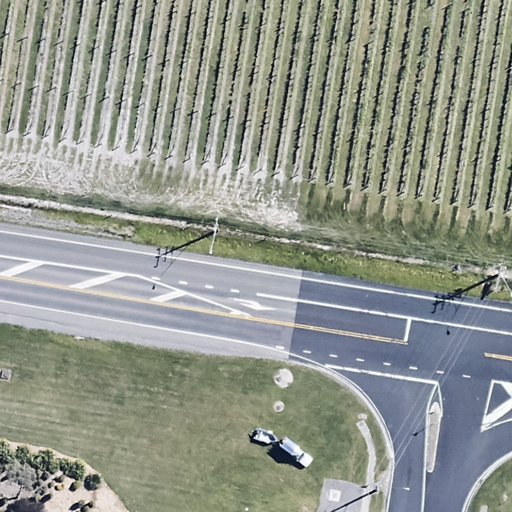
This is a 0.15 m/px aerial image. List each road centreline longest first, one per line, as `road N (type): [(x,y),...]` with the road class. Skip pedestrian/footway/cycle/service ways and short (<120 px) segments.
road 1 (trunk): [(438,333),(0,266)]
road 2 (unclassified): [(411,511),(438,333)]
